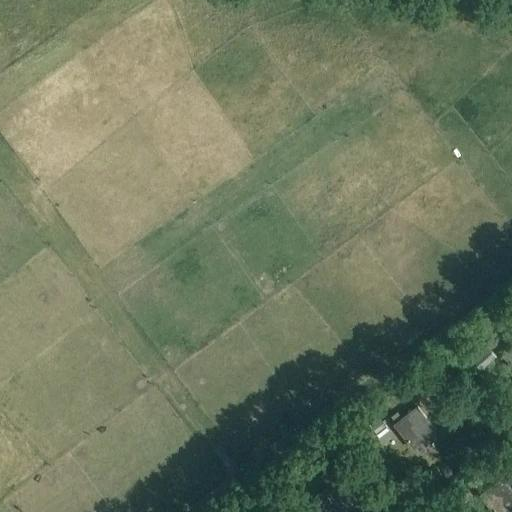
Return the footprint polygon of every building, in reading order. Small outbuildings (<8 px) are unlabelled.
[(488,347),(475,359),(482,367),(496,355),(488,347)] [(414,448),(436,430),(417,406),(394,424),(414,448)] [(379,416),(369,424),(380,437),(389,429),(379,416)] [(356,436),(361,430),(352,423),(347,429),(356,436)] [(327,511),(347,511),(359,503),(331,465),(320,473),(329,486),(316,496),(327,511)] [(494,511),(508,511),(511,509),(511,488),(503,477),(481,495),(494,511)] [(464,479),(458,484),(461,488),(463,491),(469,486),(464,479)] [(461,488),(453,496),(462,504),(469,497),(463,491),(461,488)]
